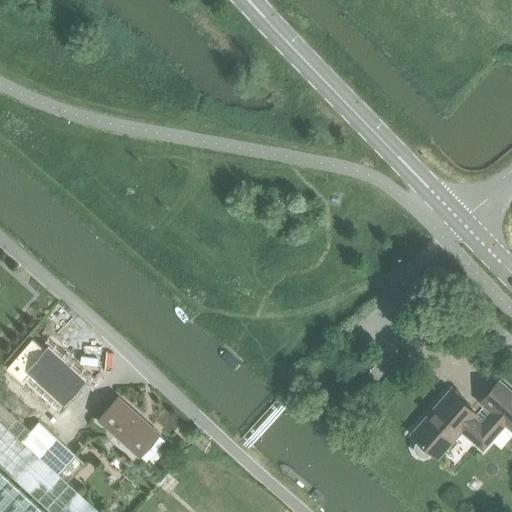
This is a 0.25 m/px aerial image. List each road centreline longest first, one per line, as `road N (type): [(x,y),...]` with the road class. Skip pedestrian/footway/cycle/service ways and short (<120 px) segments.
road 1 (residential): [(296,511),(0,242)]
road 2 (unknown): [(291,157),(280,136),(63,94),(0,69)]
road 3 (tertiary): [(250,0),(460,221)]
